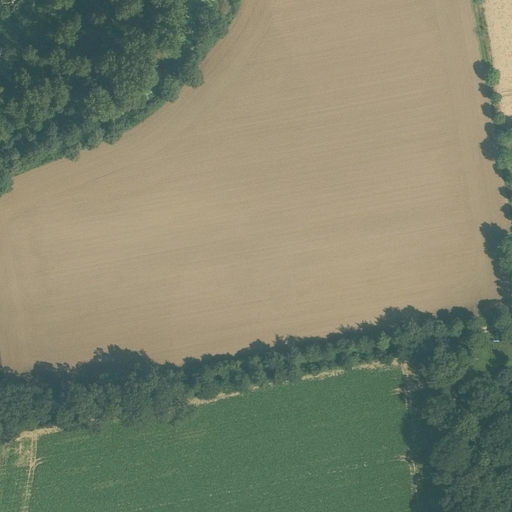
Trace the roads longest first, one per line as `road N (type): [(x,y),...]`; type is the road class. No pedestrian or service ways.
road 1 (track): [(511,322),(0,417)]
road 2 (track): [(511,213),(472,0)]
road 3 (track): [(472,330),(451,367),(460,511)]
